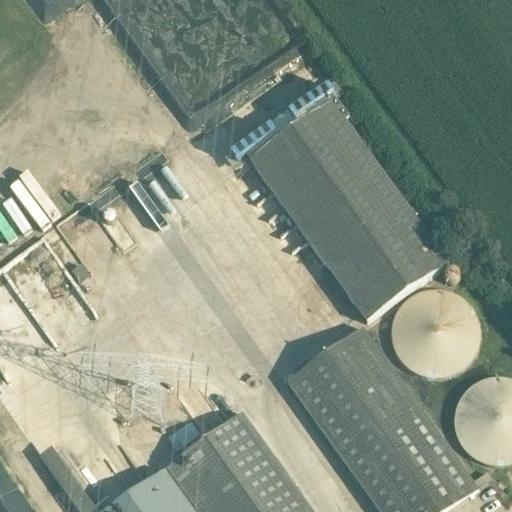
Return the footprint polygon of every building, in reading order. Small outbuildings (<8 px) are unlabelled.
[(24,0),(39,26),(85,0),(87,0),(114,24),(103,4),(109,0),(24,0)] [(279,142),(251,163),(358,312),(368,326),(447,269),(437,255),(330,106),(298,129),(289,116),(270,130),(279,142)] [(143,210),(137,215),(118,188),(108,195),(137,236),(161,220),(141,191),(134,196),(143,210)] [(450,295),(437,294),(428,294),(419,298),(410,303),(403,310),(399,316),(395,324),(393,333),(393,347),(398,360),(405,369),(415,377),(430,382),(442,383),(456,379),(466,370),(474,361),(479,349),(482,336),(480,323),(469,306),(462,300),(450,295)] [(363,332),(288,386),(378,511),(455,511),(479,495),(363,332)] [(504,381),(499,381),(490,382),(480,385),(476,387),(472,390),(465,397),(460,405),(458,409),(455,418),(455,428),(456,437),(458,442),(460,446),(465,454),(472,461),(480,466),(485,468),(494,470),(499,470),(504,470),(511,468),(511,382),(509,382),(504,381)] [(167,421),(182,445),(216,424),(201,400),(167,421)] [(208,443),(168,472),(196,511),(309,511),(242,418),(208,443)] [(193,511),(166,473),(111,511),(193,511)]
